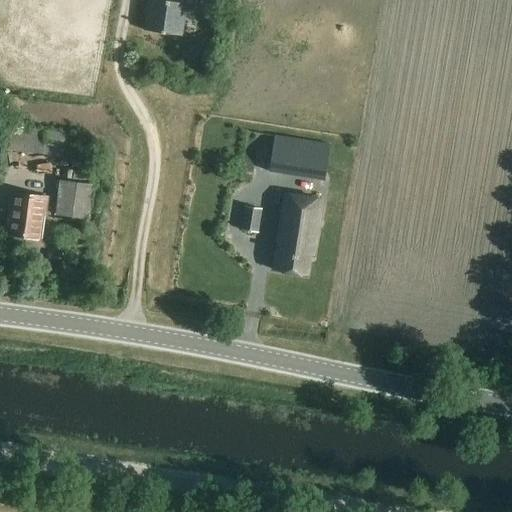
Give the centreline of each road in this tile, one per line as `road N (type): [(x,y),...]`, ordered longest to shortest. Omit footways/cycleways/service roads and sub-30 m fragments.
road 1 (tertiary): [(511,402),(0,312)]
road 2 (track): [(351,511),(0,456)]
